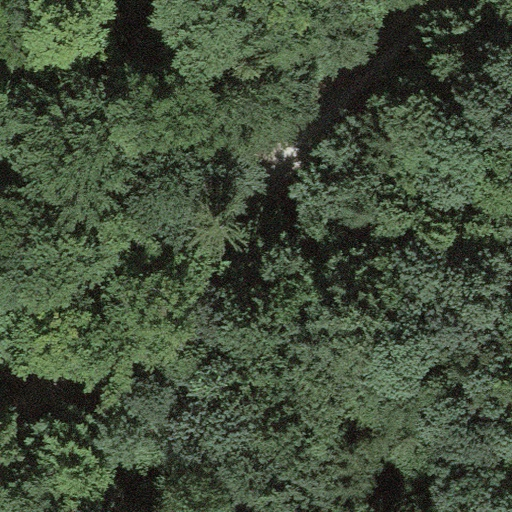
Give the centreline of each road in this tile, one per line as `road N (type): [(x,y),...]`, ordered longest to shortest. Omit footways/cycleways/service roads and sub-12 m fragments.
road 1 (track): [(455,0),(0,430)]
road 2 (track): [(203,235),(92,511)]
